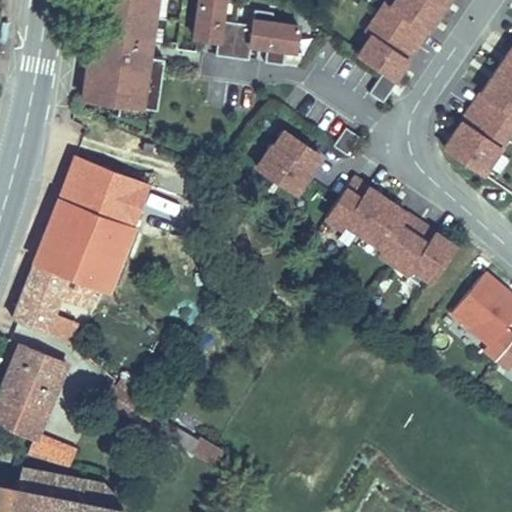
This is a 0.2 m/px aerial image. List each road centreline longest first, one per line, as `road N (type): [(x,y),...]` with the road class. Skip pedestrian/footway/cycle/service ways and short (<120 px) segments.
road 1 (residential): [(485,0),(411,122),(427,165),(511,241)]
road 2 (primary): [(45,0),(39,64),(0,211)]
